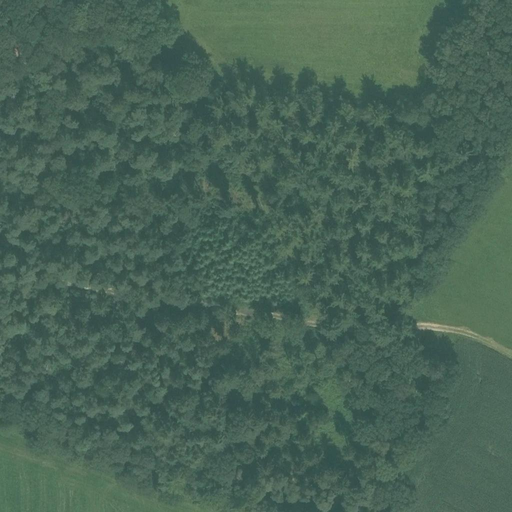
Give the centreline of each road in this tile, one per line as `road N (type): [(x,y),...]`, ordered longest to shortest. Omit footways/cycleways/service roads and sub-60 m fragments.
road 1 (track): [(323,319),(204,74),(142,0)]
road 2 (track): [(323,319),(0,275)]
road 3 (track): [(396,511),(323,319)]
road 4 (track): [(323,319),(477,330),(511,350)]
